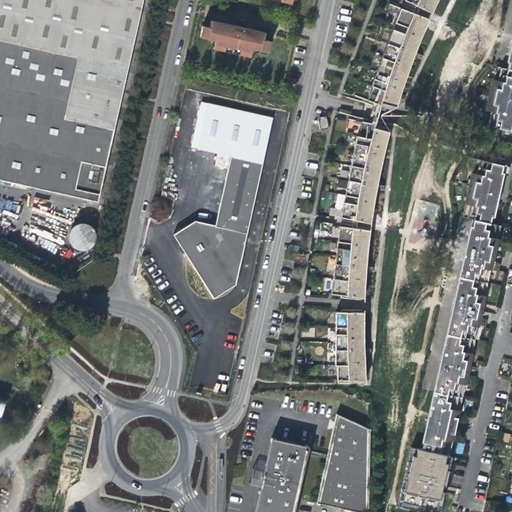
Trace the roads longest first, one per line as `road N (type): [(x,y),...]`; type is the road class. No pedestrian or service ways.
road 1 (residential): [(324,0),(234,405),(218,423),(179,428)]
road 2 (residential): [(113,307),(178,0)]
road 3 (residential): [(119,417),(0,305)]
road 4 (residential): [(464,504),(500,348)]
road 5 (residential): [(160,410),(172,348),(141,313),(113,307)]
road 6 (residential): [(113,307),(33,287),(0,266)]
